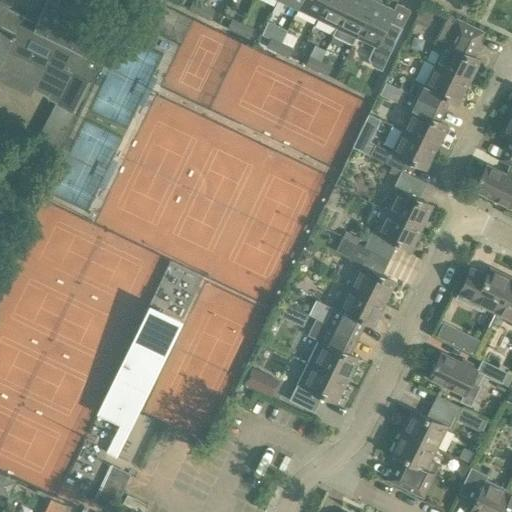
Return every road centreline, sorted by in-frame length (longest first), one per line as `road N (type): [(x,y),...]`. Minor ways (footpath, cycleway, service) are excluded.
road 1 (residential): [(320,470),(358,435),(462,217)]
road 2 (residential): [(462,217),(449,178),(511,50)]
